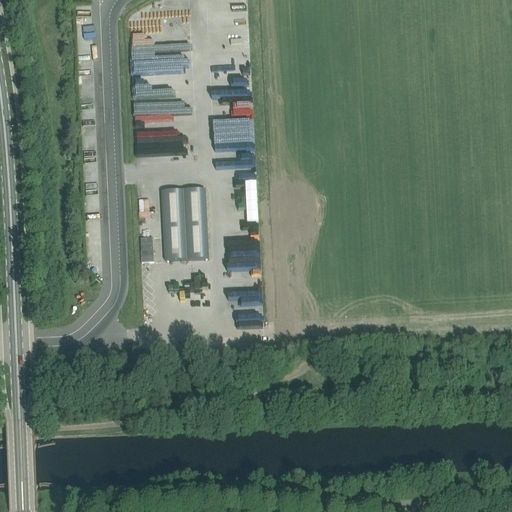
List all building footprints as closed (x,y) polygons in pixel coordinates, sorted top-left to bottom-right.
[(138,97),(137,162),(160,162),(161,152),(142,152),(142,146),(160,146),(160,139),(168,139),(168,126),(193,127),(193,79),(170,79),(136,79),(136,97),(138,97)] [(230,152),(254,151),(254,140),(230,141),(230,152)] [(256,183),(246,184),(248,224),(258,223),(256,183)] [(206,191),(163,193),(166,263),(209,261),(206,191)] [(86,241),(102,241),(103,234),(94,234),(94,229),(87,229),(86,241)] [(153,239),(141,239),(142,263),(154,263),(153,239)] [(204,303),(204,309),(208,310),(209,298),(197,296),(196,302),(204,303)]
